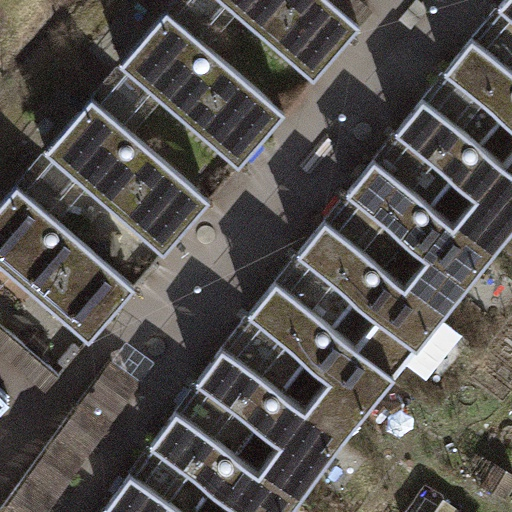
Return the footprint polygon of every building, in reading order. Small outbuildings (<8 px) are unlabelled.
[(370,30),(334,0),(227,0),(325,82),(370,30)] [(294,117),(179,17),(132,71),(246,171),(294,117)] [(511,170),(511,70),(482,46),(458,75),(511,118),(511,169),(511,170)] [(220,205),(105,103),(56,159),(172,260),(220,205)] [(504,266),(511,256),(511,170),(433,106),(409,136),(488,200),(462,232),(504,266)] [(454,327),(504,266),(462,232),(386,168),(361,198),(438,262),(412,292),(454,327)] [(148,297),(26,192),(0,221),(0,262),(101,351),(148,297)] [(403,388),(454,327),(412,292),(334,228),(310,258),(387,321),(361,354),(403,388)] [(358,445),(403,388),(361,354),(283,292),(259,321),(337,383),(315,410),(358,445)] [(311,506),(358,445),(315,410),(235,351),(212,381),(292,441),(268,474),(311,506)] [(53,511),(145,388),(120,369),(14,511),(53,511)] [(0,384),(0,423),(19,404),(0,384)] [(307,511),(311,506),(268,474),(185,416),(163,447),(245,505),(239,511),(307,511)] [(511,477),(504,472),(491,493),(511,506),(511,477)] [(180,511),(138,481),(116,511),(115,511),(180,511)]
